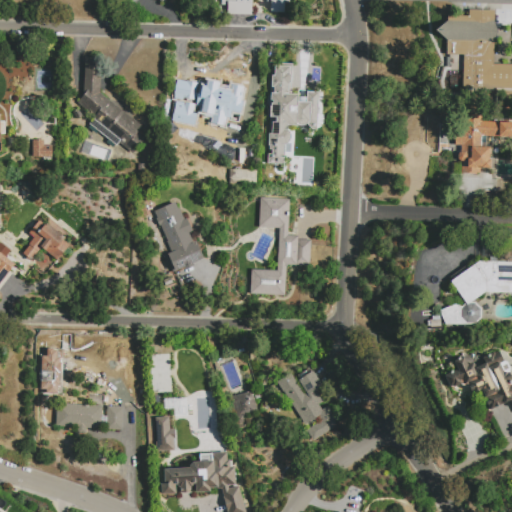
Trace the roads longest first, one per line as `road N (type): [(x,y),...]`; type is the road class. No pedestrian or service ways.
road 1 (residential): [(398,424),(321,470),(289,511),(107,505),(0,467)]
road 2 (residential): [(0,25),(358,36)]
road 3 (residential): [(343,326),(0,317)]
road 4 (residential): [(348,0),(358,36),(347,252)]
road 5 (residential): [(347,252),(346,344),(398,424)]
road 6 (residential): [(511,215),(349,210)]
